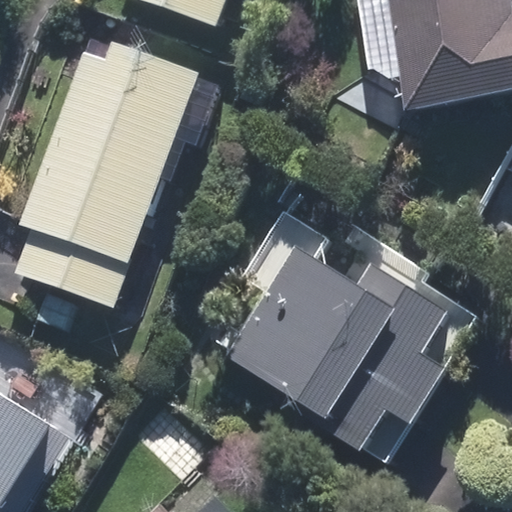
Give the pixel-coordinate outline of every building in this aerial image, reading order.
[(131,0),(131,1),(235,40),(250,0),(131,0)] [(511,0),(403,0),(420,98),(424,121),(511,107),(511,0)] [(109,310),(205,85),(117,48),(21,273),(109,310)] [(325,425),(392,466),(419,423),(440,437),(474,381),(453,368),(479,327),(399,276),(384,300),(322,260),(255,366),(331,414),(325,425)] [(36,511),(79,443),(0,395),(0,511),(36,511)] [(138,442),(178,480),(210,445),(169,407),(138,442)]
